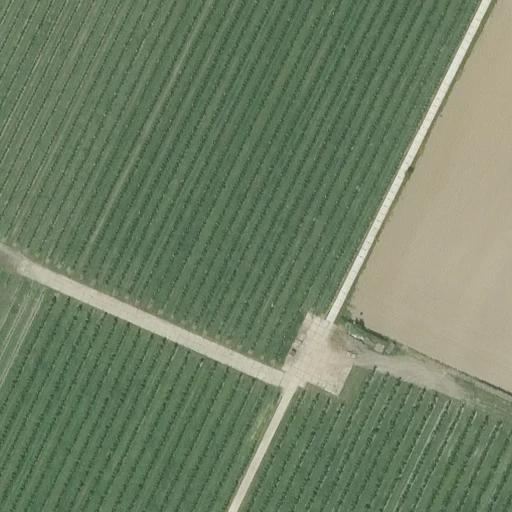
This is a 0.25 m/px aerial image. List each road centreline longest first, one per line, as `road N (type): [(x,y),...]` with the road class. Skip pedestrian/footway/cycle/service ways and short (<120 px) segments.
road 1 (track): [(486,0),(230,511)]
road 2 (track): [(290,387),(15,264)]
